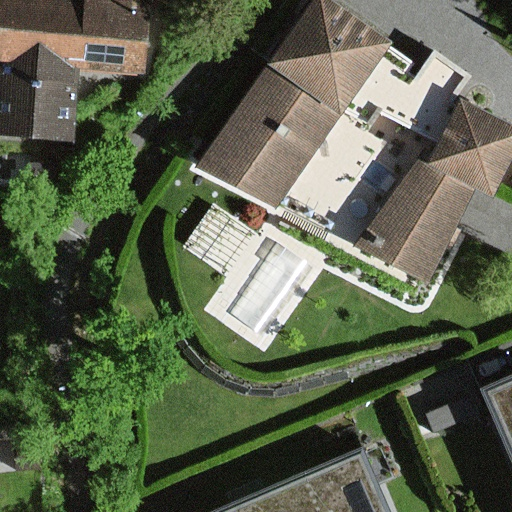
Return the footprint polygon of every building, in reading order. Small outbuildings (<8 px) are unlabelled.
[(150,0),(0,0),(0,132),(75,140),(81,78),(75,78),(76,67),(143,73),(150,0)] [(321,3),(235,158),(429,266),(479,177),(499,188),(511,164),(511,125),(463,98),(477,72),(430,46),(414,76),(385,61),(394,44),(321,3)] [(511,370),(478,385),(511,467),(511,370)] [(479,415),(471,396),(430,413),(438,432),(479,415)] [(37,444),(15,446),(17,471),(39,469),(37,444)] [(367,453),(364,445),(266,486),(262,477),(227,491),(231,500),(202,511),(392,511),(381,484),(393,478),(380,447),(367,453)]
